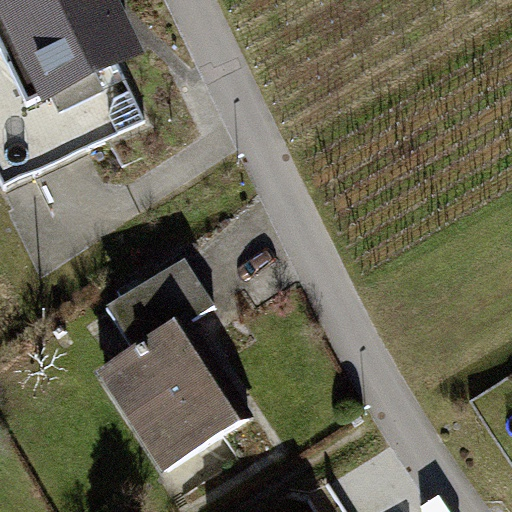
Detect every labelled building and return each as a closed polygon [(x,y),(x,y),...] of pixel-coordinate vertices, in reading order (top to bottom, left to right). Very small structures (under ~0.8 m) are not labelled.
[(0,0),(0,24),(42,5),(39,0),(0,0)] [(39,0),(42,5),(0,24),(0,43),(14,72),(114,25),(123,20),(113,0),(39,0)] [(132,60),(114,25),(14,72),(31,108),(12,117),(6,104),(0,106),(0,178),(6,192),(149,125),(120,66),(132,60)] [(127,305),(155,347),(190,324),(192,327),(217,310),(188,266),(127,305)] [(253,421),(192,327),(190,324),(155,347),(217,444),(253,421)] [(217,444),(155,347),(106,379),(168,475),(217,444)]
